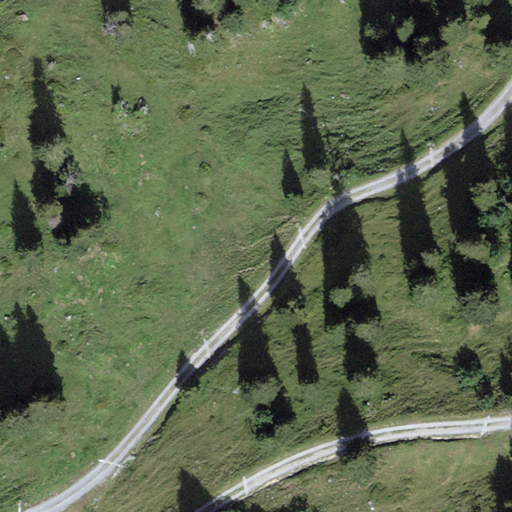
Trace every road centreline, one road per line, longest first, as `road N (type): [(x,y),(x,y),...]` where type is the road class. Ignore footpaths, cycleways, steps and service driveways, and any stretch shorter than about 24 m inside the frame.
road 1 (track): [(60,511),(137,442),(348,193),(436,168),(491,127),(511,100)]
road 2 (track): [(511,427),(376,437),(257,484),(219,511)]
